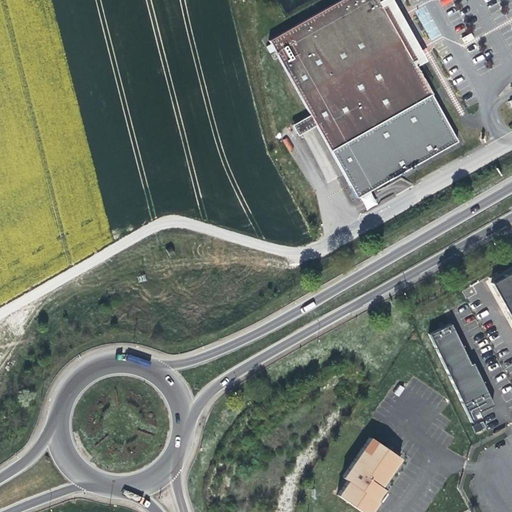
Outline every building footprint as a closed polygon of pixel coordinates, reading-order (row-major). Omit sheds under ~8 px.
[(339,0),(268,40),(270,44),(266,46),(269,53),(274,50),(310,114),(316,125),(347,180),(356,198),(405,171),(457,141),(444,117),(413,62),(381,6),(378,0),(339,0)] [(387,3),(381,6),(413,62),(418,58),(387,3)] [(470,33),(462,38),(464,43),(473,38),(470,33)] [(310,114),(292,124),(297,135),(316,125),(310,114)] [(378,204),(370,190),(359,197),(367,210),(378,204)] [(511,270),(490,282),(511,321),(511,270)] [(471,423),(480,418),(477,412),(490,406),(451,323),(429,333),(471,423)] [(472,427),(475,433),(485,428),(482,422),(472,427)] [(368,511),(380,496),(384,489),(379,485),(399,457),(368,436),(341,476),(346,479),(336,494),(362,511),(368,511)]
